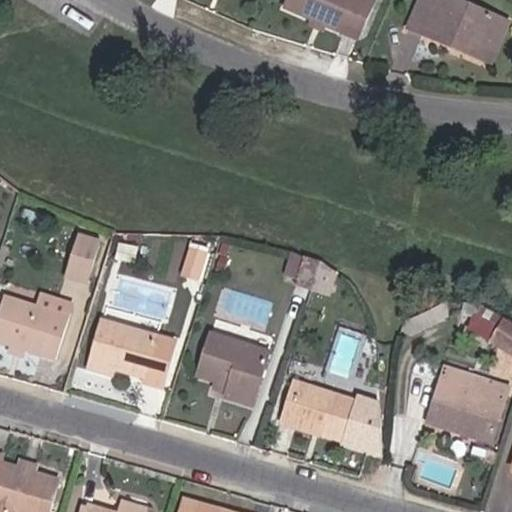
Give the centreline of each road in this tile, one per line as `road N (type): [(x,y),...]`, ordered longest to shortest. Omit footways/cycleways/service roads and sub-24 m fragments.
road 1 (unclassified): [(0,400),(418,511)]
road 2 (unclassified): [(118,0),(314,81),(511,119)]
road 3 (unknown): [(247,466),(309,283)]
